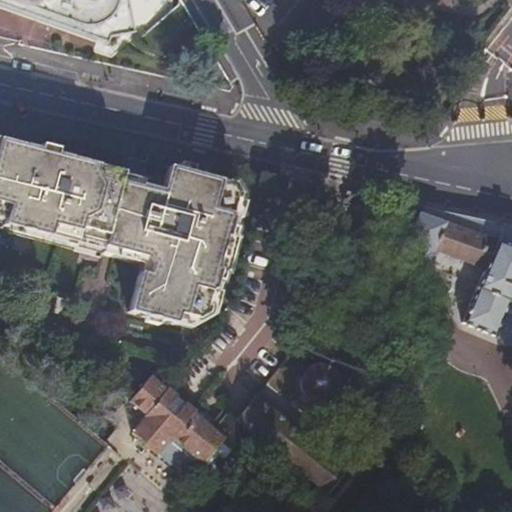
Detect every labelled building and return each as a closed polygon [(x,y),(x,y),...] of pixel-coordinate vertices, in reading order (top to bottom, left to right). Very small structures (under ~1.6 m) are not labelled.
[(0,0),(0,10),(103,47),(107,35),(129,31),(123,0),(0,0)] [(137,272),(126,313),(174,325),(176,315),(195,320),(205,314),(207,308),(204,307),(209,291),(211,291),(216,272),(212,270),(221,236),(226,238),(231,218),(229,217),(233,201),(236,201),(237,195),(232,184),(167,167),(160,191),(139,185),(138,188),(129,185),(119,183),(120,178),(122,173),(68,159),(23,146),(0,140),(0,220),(2,221),(1,226),(47,238),(48,233),(73,240),(73,243),(100,251),(99,254),(113,258),(132,263),(134,256),(142,258),(145,267),(145,274),(137,272)] [(492,337),(511,288),(511,250),(467,233),(473,219),(423,208),(417,217),(400,257),(425,267),(432,250),(482,269),(460,323),(492,337)] [(81,511),(125,460),(0,356),(0,511),(81,511)] [(296,363),(291,369),(289,375),(289,382),(291,388),(295,394),(302,397),(309,398),(316,397),(323,392),(327,387),(328,380),(327,372),(324,366),(319,362),(315,360),(309,359),(302,360),(296,363)] [(164,386),(151,376),(130,400),(145,413),(144,415),(147,417),(133,432),(155,451),(169,436),(171,437),(173,436),(203,461),(224,436),(196,412),(194,407),(170,387),(164,386)] [(234,419),(316,486),(324,493),(341,468),(255,397),(253,396),(234,419)]
